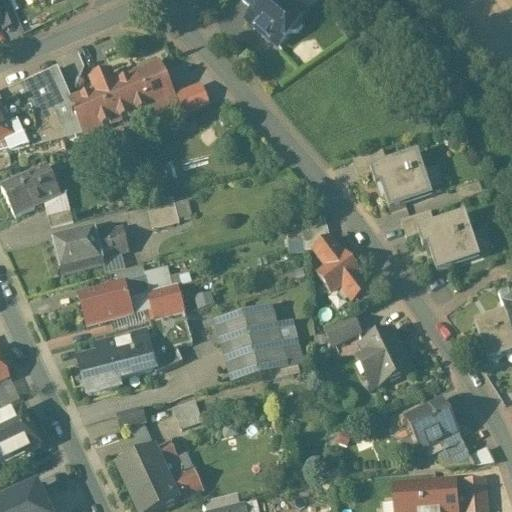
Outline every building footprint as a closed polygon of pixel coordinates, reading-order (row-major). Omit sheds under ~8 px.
[(40,0),(27,0),(32,9),(39,5),(42,3),(40,0)] [(239,0),(255,13),(265,0),(239,0)] [(287,0),(265,0),(255,13),(247,23),(277,49),(290,34),(291,35),(298,34),(302,29),(302,22),(300,21),(302,19),(292,10),(295,6),(287,0)] [(5,2),(0,3),(0,29),(1,33),(16,27),(5,2)] [(71,104),(70,105),(83,136),(147,110),(151,120),(176,109),(158,65),(135,75),(136,78),(114,87),(110,77),(91,85),(95,94),(71,104)] [(57,71),(0,95),(0,113),(13,143),(4,148),(8,157),(83,136),(70,105),(71,104),(57,71)] [(0,113),(0,149),(4,148),(13,143),(0,113)] [(382,154),(353,164),(359,179),(374,174),(373,171),(387,166),(382,154)] [(387,166),(373,171),(374,174),(379,187),(383,186),(393,213),(405,209),(403,204),(431,194),(417,156),(387,166)] [(46,170),(0,192),(0,193),(14,221),(61,198),(46,170)] [(172,226),(166,203),(135,210),(138,222),(152,219),(155,230),(172,226)] [(69,213),(47,219),(50,230),(72,224),(69,213)] [(430,215),(402,225),(408,242),(420,238),(419,234),(434,228),(430,215)] [(434,228),(419,234),(420,238),(425,252),(430,251),(438,276),(453,271),(451,265),(478,255),(465,217),(434,228)] [(324,221),(301,228),(304,255),(314,254),(330,243),(324,221)] [(122,231),(94,238),(100,262),(134,254),(131,243),(125,244),(122,231)] [(93,234),(54,243),(64,280),(102,271),(100,262),(94,238),(93,234)] [(343,260),(330,243),(314,254),(327,271),(317,279),(331,298),(341,290),(351,304),(367,292),(357,278),(359,277),(345,258),(343,260)] [(144,280),(77,298),(82,314),(149,296),(149,295),(144,280)] [(176,288),(149,295),(149,297),(149,296),(82,314),(86,331),(133,318),(132,317),(151,312),(181,305),(176,288)] [(511,304),(502,308),(504,314),(511,335),(511,304)] [(181,305),(151,312),(155,324),(184,316),(181,305)] [(271,309),(214,325),(231,387),(304,366),(298,348),(283,352),(271,309)] [(511,335),(504,314),(475,325),(489,363),(511,355),(511,335)] [(184,316),(155,324),(149,325),(153,340),(146,343),(155,363),(150,365),(156,377),(182,365),(176,351),(192,347),(184,316)] [(354,321),(324,335),(331,350),(361,335),(354,321)] [(392,334),(360,349),(380,391),(412,375),(392,334)] [(119,345),(95,353),(98,365),(75,372),(85,404),(122,392),(120,387),(156,377),(150,365),(155,363),(146,343),(121,350),(119,345)] [(182,432),(205,423),(197,401),(174,409),(182,432)] [(442,405),(404,423),(420,456),(440,446),(458,437),(442,405)] [(142,411),(117,418),(121,434),(147,427),(142,411)] [(18,415),(0,423),(0,471),(37,453),(18,415)] [(475,472),(458,437),(440,446),(445,458),(439,461),(446,474),(475,472)] [(172,446),(155,454),(162,470),(180,462),(172,446)] [(155,454),(118,470),(136,511),(165,511),(178,506),(162,470),(155,454)] [(185,475),(180,462),(162,470),(178,506),(203,495),(199,484),(202,483),(196,470),(185,475)] [(486,511),(484,478),(459,480),(459,484),(460,511),(486,511)] [(460,511),(459,484),(394,488),(395,511),(460,511)] [(0,511),(42,511),(33,492),(0,507),(0,511)]
